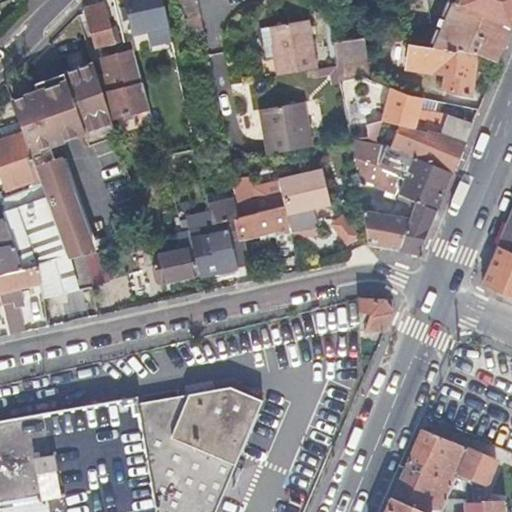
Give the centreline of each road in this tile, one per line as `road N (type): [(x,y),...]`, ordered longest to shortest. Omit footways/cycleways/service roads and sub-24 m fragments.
road 1 (residential): [(0,359),(332,281),(395,277),(436,291)]
road 2 (secondary): [(348,511),(436,291)]
road 3 (secondary): [(436,291),(511,118)]
